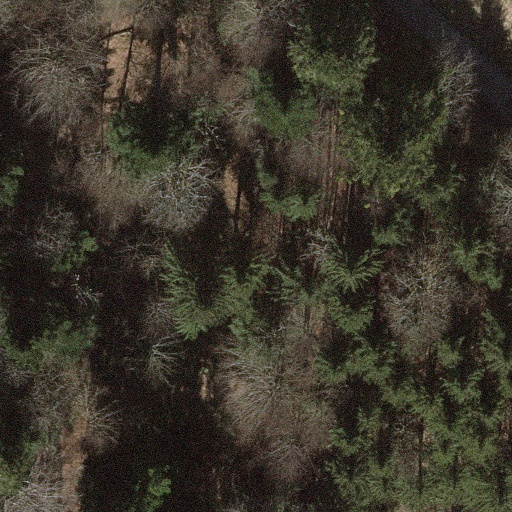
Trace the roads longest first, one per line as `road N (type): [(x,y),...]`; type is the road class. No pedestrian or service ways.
road 1 (track): [(511,493),(481,500),(383,486),(250,395),(175,377),(108,412),(78,483),(55,511)]
road 2 (unclassified): [(511,103),(437,53),(384,0)]
